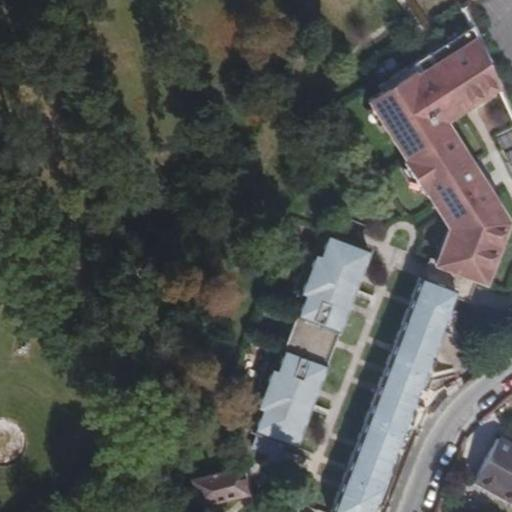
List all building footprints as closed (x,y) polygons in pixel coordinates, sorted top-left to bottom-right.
[(427,191),(451,229),(439,261),(438,265),(477,280),(485,283),(507,223),(494,202),(480,181),(475,172),(476,172),(468,159),(466,160),(442,122),(499,86),(472,28),(380,86),(384,92),(370,100),(374,107),(385,123),(394,139),(398,136),(413,159),(409,161),(405,163),(407,167),(422,190),(424,193),(427,191)] [(385,123),(374,107),(369,110),(380,126),(385,123)] [(398,136),(394,139),(409,161),(413,159),(398,136)] [(422,190),(407,167),(402,170),(417,193),(422,190)] [(485,178),(480,181),(494,202),(499,199),(485,178)] [(252,430),(259,433),(254,446),(280,456),(285,443),(295,447),(327,365),(325,364),(326,361),(327,361),(337,335),(336,335),(337,331),(340,333),(371,251),(328,234),(320,254),(311,251),(295,292),(304,296),(296,316),(299,317),(298,321),(297,320),(287,346),(288,346),(287,350),(284,349),(276,369),(267,365),(251,407),(260,410),(252,430)] [(477,280),(438,265),(439,261),(431,258),(424,279),(456,291),(454,297),(469,303),(477,280)] [(421,278),(333,511),(373,511),(376,506),(383,509),(395,476),(388,474),(397,448),(404,450),(415,421),(408,418),(419,390),(428,393),(440,362),(431,359),(441,330),(449,310),(454,297),(456,291),(424,279),(421,278)] [(458,313),(449,310),(441,330),(451,334),(458,313)] [(511,448),(498,440),(475,481),(511,502),(511,448)] [(250,495),(244,468),(242,469),(192,480),(199,507),(250,495)]
